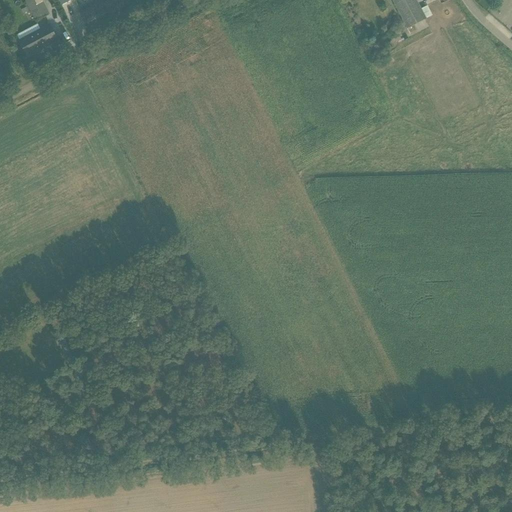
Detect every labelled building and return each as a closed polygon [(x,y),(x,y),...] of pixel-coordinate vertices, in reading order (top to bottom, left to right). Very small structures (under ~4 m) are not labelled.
[(49,14),(41,0),(24,0),(36,21),(49,14)] [(98,0),(79,11),(85,22),(108,9),(110,12),(109,13),(109,14),(129,3),(128,3),(127,3),(125,0),(103,0),(100,2),(99,0),(98,0)] [(391,0),(407,29),(426,19),(421,10),(415,0),(391,0)] [(421,10),(426,19),(432,16),(427,7),(421,10)] [(57,41),(53,32),(49,26),(20,42),(27,56),(57,41)]
